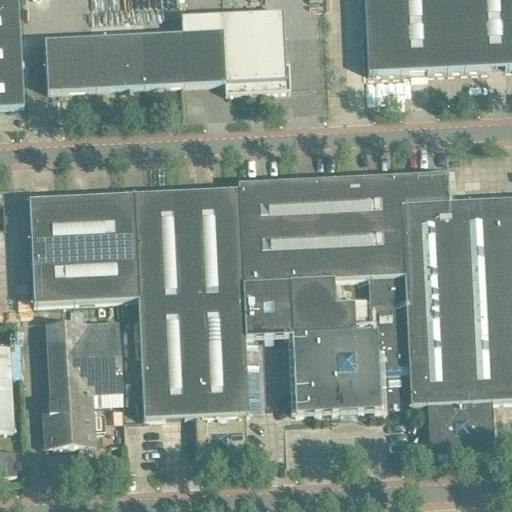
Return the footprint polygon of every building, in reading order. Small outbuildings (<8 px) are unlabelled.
[(18,0),(0,0),(0,112),(24,111),(18,0)] [(511,0),(363,0),(368,80),(511,72),(511,0)] [(221,20),(222,37),(45,46),(47,98),(225,89),(225,100),(249,99),(249,102),(263,101),(263,98),(290,97),(289,70),(286,70),(283,17),(221,20)] [(295,421),(381,416),(381,410),(410,409),(410,412),(427,412),(429,455),(437,463),(487,460),(494,452),(492,408),(511,407),(511,205),(450,208),(449,179),(238,190),(238,195),(29,206),(34,311),(138,306),(143,426),(195,423),(197,467),(205,474),(240,472),(248,464),(245,421),(249,421),(245,345),(291,342),(295,421)] [(48,350),(51,405),(42,405),(43,419),(45,455),(53,454),(95,452),(95,437),(105,436),(105,421),(93,422),(92,399),(123,397),(119,329),(49,333),(50,350),(48,350)] [(0,352),(0,436),(14,436),(13,416),(10,352),(0,352)] [(14,454),(0,454),(0,479),(15,479),(14,454)]
